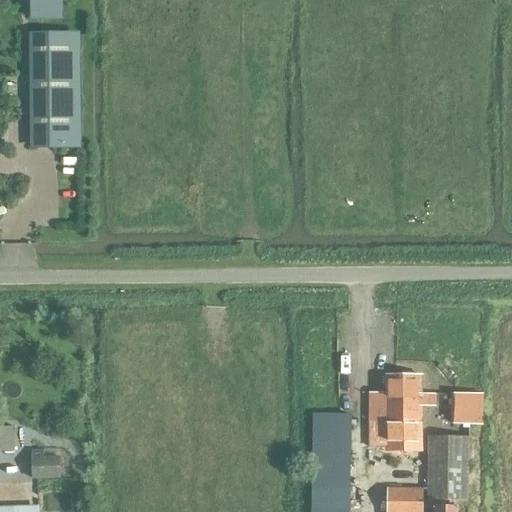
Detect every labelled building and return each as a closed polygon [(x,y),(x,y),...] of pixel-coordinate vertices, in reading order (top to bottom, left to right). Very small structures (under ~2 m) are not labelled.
[(60,0),(33,0),(34,19),(61,19),(60,0)] [(78,39),(33,39),(34,148),(79,148),(78,39)] [(369,428),(369,450),(422,451),(422,430),(422,408),(436,408),(436,396),(428,395),(422,395),(422,376),(385,376),(385,418),(369,418),(369,428)] [(453,394),(453,425),(481,425),(482,395),(453,394)] [(313,415),(312,509),(351,510),(352,415),(313,415)] [(467,503),(468,438),(429,437),(427,502),(467,503)] [(37,482),(61,482),(61,462),(37,463),(37,482)] [(423,511),(424,490),(388,489),(387,511),(423,511)]
